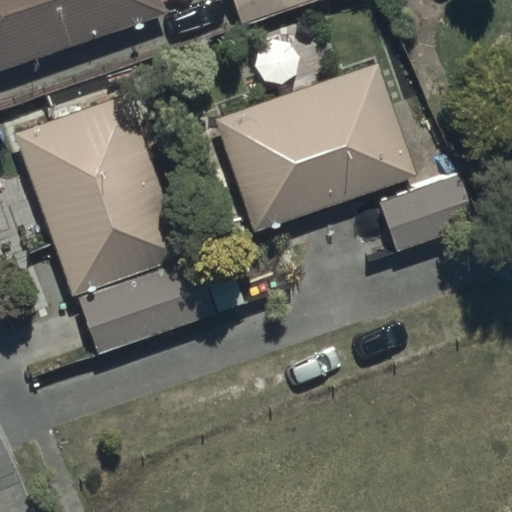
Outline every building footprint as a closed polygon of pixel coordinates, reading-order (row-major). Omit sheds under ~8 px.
[(0,0),(0,56),(168,2),(166,0),(0,0)] [(236,0),(242,16),(288,0),(236,0)] [(215,108),(251,221),(418,168),(382,54),(215,108)] [(22,126),(100,343),(215,302),(194,245),(185,249),(128,89),(22,126)] [(442,170),(378,190),(396,241),(459,219),(442,170)]
